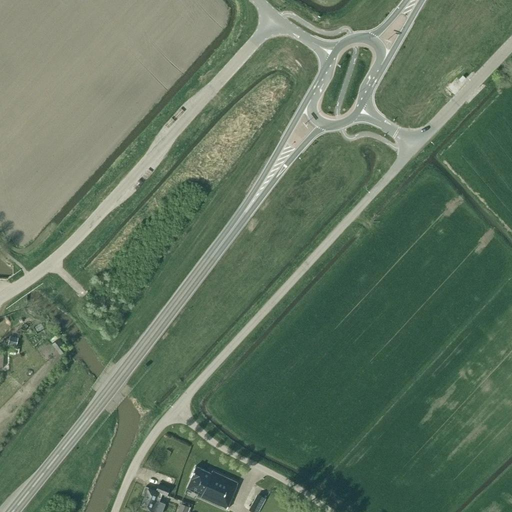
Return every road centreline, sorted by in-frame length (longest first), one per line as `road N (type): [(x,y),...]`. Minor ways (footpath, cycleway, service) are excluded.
road 1 (tertiary): [(14,289),(76,239),(276,17)]
road 2 (trunk): [(16,511),(239,219)]
road 3 (unclassified): [(175,410),(416,144)]
road 4 (unclassified): [(330,511),(175,410)]
road 5 (trunk): [(308,98),(239,219)]
road 6 (tertiary): [(416,144),(511,45)]
road 7 (trunk): [(239,219),(326,126)]
